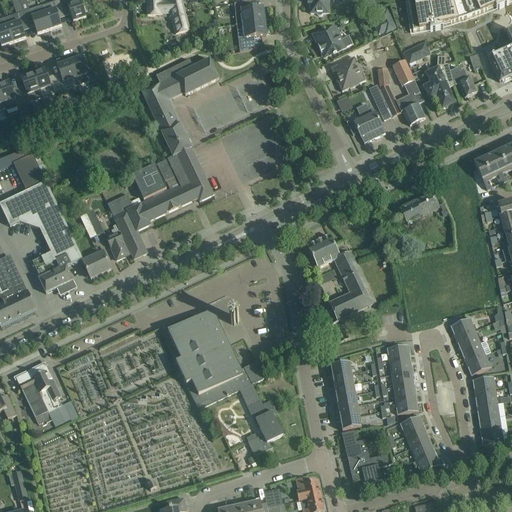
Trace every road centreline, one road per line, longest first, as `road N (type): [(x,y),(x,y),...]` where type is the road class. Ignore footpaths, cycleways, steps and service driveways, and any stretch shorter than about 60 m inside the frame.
road 1 (tertiary): [(0,351),(211,248)]
road 2 (residential): [(457,449),(463,436),(456,381),(439,344),(425,347),(444,437)]
road 3 (residential): [(323,459),(284,260)]
road 4 (residential): [(339,149),(290,48),(285,0)]
road 5 (residential): [(0,70),(120,29),(126,0)]
road 6 (residential): [(199,511),(203,495),(323,459)]
road 7 (residential): [(338,511),(470,478)]
